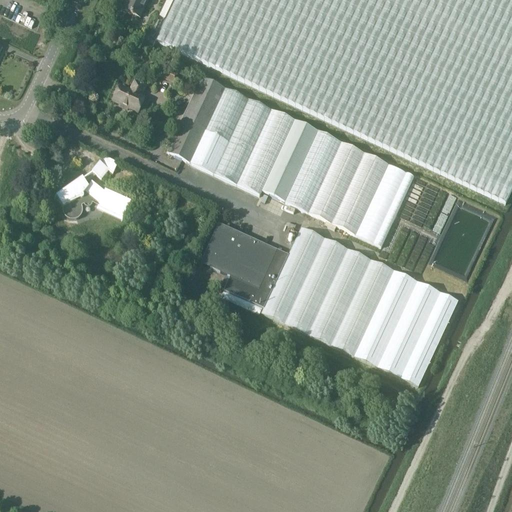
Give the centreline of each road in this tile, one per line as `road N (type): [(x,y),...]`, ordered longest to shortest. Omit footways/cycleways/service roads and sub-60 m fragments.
road 1 (unknown): [(27,104),(279,224)]
road 2 (tertiary): [(0,116),(27,104),(75,0)]
